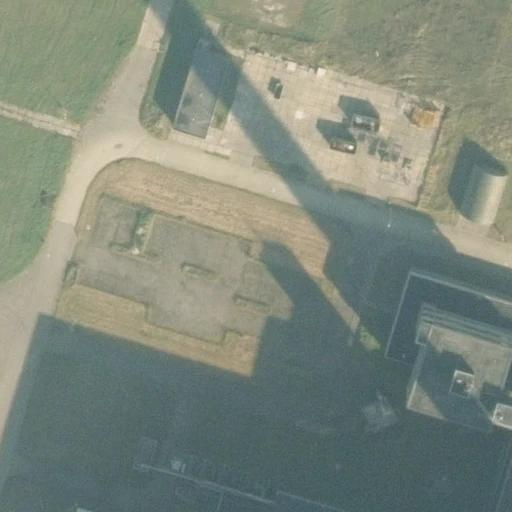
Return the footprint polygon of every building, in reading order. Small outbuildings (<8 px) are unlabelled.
[(345,0),(329,55),(395,74),(395,72),(379,68),(384,49),(400,53),(410,21),(352,4),(353,0),(345,0)] [(210,41),(198,37),(171,124),(204,134),(229,56),(207,49),(210,41)] [(245,70),(261,75),(267,54),(251,49),(245,70)] [(241,132),(256,88),(245,85),(231,128),(241,132)] [(314,90),(310,115),(348,121),(352,95),(314,90)] [(363,102),(355,127),(389,138),(395,121),(396,122),(399,114),(363,102)] [(299,167),(343,180),(350,156),(306,143),(299,167)] [(423,196),(433,151),(423,149),(414,194),(423,196)] [(457,210),(492,220),(507,172),(472,162),(457,210)] [(149,244),(170,251),(175,237),(154,230),(149,244)] [(511,412),(482,510),(487,511),(511,511),(511,296),(409,265),(383,348),(417,358),(408,388),(488,413),(492,403),(511,408),(511,412)] [(291,305),(317,313),(326,281),(300,274),(291,305)] [(372,428),(397,415),(384,391),(359,404),(372,428)] [(351,511),(276,489),(269,511),(351,511)]
